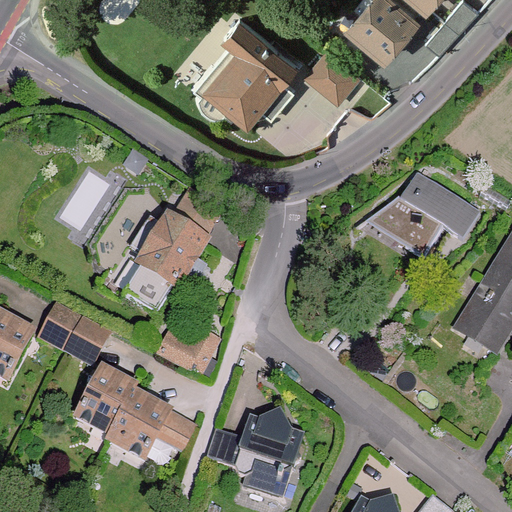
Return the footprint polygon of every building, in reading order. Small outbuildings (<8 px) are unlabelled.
[(420,22),(393,0),(376,0),(352,30),(388,60),(420,22)] [(416,0),(430,12),(439,0),(416,0)] [(466,1),(446,22),(460,34),(479,13),(466,1)] [(301,67),(243,22),(226,41),(232,47),(194,93),(201,99),(198,104),(203,113),(212,120),(222,121),(227,118),(233,125),(238,120),(251,129),(264,114),(272,121),(294,95),(285,87),(301,67)] [(446,22),(427,43),(440,55),(460,34),(446,22)] [(361,80),(328,53),(308,78),(341,105),(361,80)] [(482,214),(421,177),(403,204),(371,223),(424,258),(443,228),(465,242),(482,214)] [(146,259),(140,269),(147,274),(130,299),(159,318),(175,293),(182,297),(214,246),(207,241),(225,212),(196,194),(179,222),(174,218),(165,232),(152,224),(135,252),(146,259)] [(511,327),(511,235),(455,328),(496,353),(511,327)] [(110,331),(57,304),(39,339),(92,367),(110,331)] [(0,378),(9,383),(36,330),(0,311),(0,378)] [(191,343),(170,331),(158,355),(203,378),(223,339),(199,327),(191,343)] [(137,386),(101,368),(74,420),(108,438),(105,443),(146,464),(158,441),(181,453),(195,426),(133,394),(137,386)] [(264,420),(249,416),(234,467),(238,476),(247,480),(244,488),(284,501),(305,433),(294,429),(284,409),(264,420)] [(372,503),(360,495),(351,511),(399,511),(394,495),(372,503)] [(453,511),(434,497),(421,511),(453,511)]
